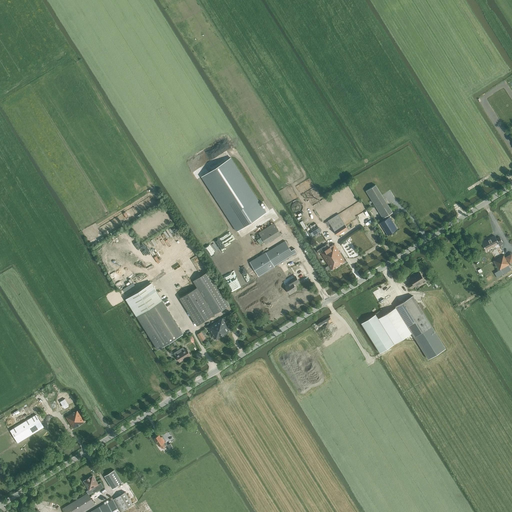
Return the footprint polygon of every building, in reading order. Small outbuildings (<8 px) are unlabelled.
[(232,157),(202,176),(237,231),(267,212),(232,157)] [(376,185),(366,191),(383,218),(388,215),(393,212),(376,185)] [(348,229),(339,214),(328,220),(337,236),(348,229)] [(385,221),(380,223),(387,235),(397,229),(390,217),(389,218),(388,215),(383,218),(385,221)] [(304,230),(308,227),(303,220),(299,222),(304,230)] [(258,232),(265,243),(273,238),(273,239),(282,234),(274,223),(258,232)] [(313,236),(322,231),(320,227),(311,232),(313,236)] [(165,252),(178,245),(170,229),(157,235),(165,252)] [(303,232),(308,239),(312,236),(307,229),(303,232)] [(125,239),(128,245),(133,243),(129,236),(125,239)] [(483,242),(487,250),(498,244),(499,246),(503,244),(500,237),(496,239),(495,236),(483,242)] [(274,267),(298,252),(295,248),(291,251),(285,241),(266,253),(266,252),(250,262),(259,276),(274,267)] [(346,261),(334,243),(321,252),(332,270),(346,261)] [(501,257),(493,261),(498,270),(499,271),(501,269),(506,267),(509,264),(504,255),(501,257)] [(324,275),(317,265),(313,267),(319,278),(324,275)] [(197,287),(180,298),(197,325),(229,305),(208,271),(193,280),(197,287)] [(413,282),(409,285),(411,289),(417,285),(418,286),(422,283),(421,282),(425,280),(420,273),(411,279),(413,282)] [(291,282),(285,286),(290,293),(297,289),(294,284),(296,283),(296,282),(298,281),(295,276),(290,279),(291,282)] [(142,289),(127,298),(134,309),(158,348),(183,333),(152,282),(147,285),(146,284),(141,287),(142,289)] [(375,314),(361,323),(380,353),(412,333),(429,360),(446,349),(413,296),(395,306),(396,307),(378,318),(375,314)] [(222,318),(208,327),(213,335),(212,337),(214,338),(215,339),(230,331),(229,330),(229,329),(228,327),(227,327),(222,318)] [(177,351),(174,353),(175,355),(180,362),(191,355),(187,348),(185,349),(183,347),(177,351)] [(42,392),(36,396),(38,400),(40,398),(45,405),(48,403),(42,392)] [(60,402),(64,408),(69,405),(65,399),(60,402)] [(74,412),(66,417),(74,428),(85,421),(78,411),(78,410),(74,413),(74,412)] [(36,414),(10,430),(18,443),(44,427),(36,414)] [(166,446),(164,443),(165,442),(162,437),(161,437),(159,435),(154,438),(159,446),(160,445),(162,449),(166,446)] [(110,472),(105,475),(113,488),(122,483),(114,470),(110,472)] [(93,475),(84,481),(89,490),(86,491),(88,493),(89,494),(93,492),(92,489),(95,487),(97,491),(104,487),(101,482),(98,484),(93,475)] [(133,504),(125,492),(113,499),(121,511),(133,504)] [(81,511),(95,504),(88,493),(62,508),(64,511),(81,511)] [(90,511),(120,511),(113,499),(90,511)]
